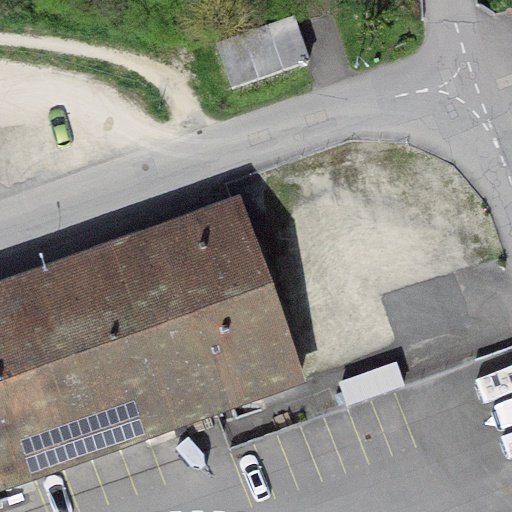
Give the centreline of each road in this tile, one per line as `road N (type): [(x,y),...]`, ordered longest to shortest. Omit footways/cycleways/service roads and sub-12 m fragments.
road 1 (residential): [(0,239),(473,77)]
road 2 (unknown): [(398,511),(380,491),(328,486),(214,511)]
